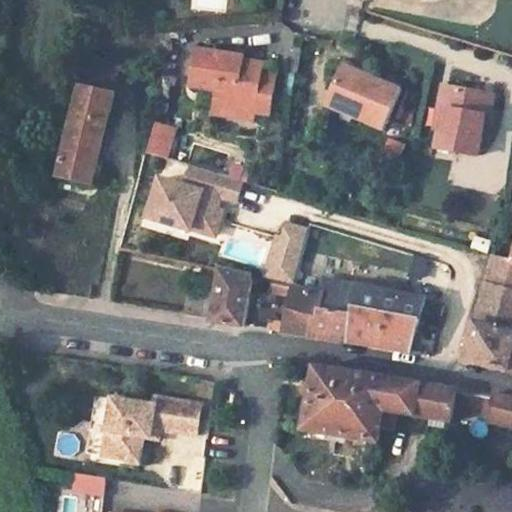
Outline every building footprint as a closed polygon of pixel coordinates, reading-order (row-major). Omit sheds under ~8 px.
[(232,118),(255,122),(257,115),(259,105),(274,108),(279,79),(264,76),(265,72),(244,68),(245,60),(246,55),(198,46),(190,84),(216,89),(214,96),(221,103),(234,105),(232,118)] [(81,57),(79,87),(115,96),(122,66),(81,57)] [(266,64),(245,60),(244,68),(265,72),(266,64)] [(327,105),(386,133),(406,92),(388,83),(347,64),(327,105)] [(79,87),(60,176),(96,184),(115,96),(79,87)] [(449,116),(446,132),(441,132),(437,153),(480,159),(487,118),(482,118),(485,97),(453,92),(447,91),(443,115),(449,116)] [(211,114),(232,118),(234,105),(221,103),(214,96),(211,114)] [(485,97),(482,118),(487,118),(493,119),(496,99),(485,97)] [(257,115),(272,118),(274,108),(259,105),(257,115)] [(158,123),(151,153),(167,158),(176,127),(158,123)] [(384,156),(401,160),(405,142),(388,138),(384,156)] [(224,212),(213,208),(217,195),(235,202),(241,186),(196,171),(191,187),(159,177),(146,214),(215,238),(224,212)] [(298,283),(306,226),(276,221),(267,279),(298,283)] [(413,256),(410,278),(425,281),(428,258),(413,256)] [(511,260),(494,257),(487,285),(511,291),(511,260)] [(212,321),(211,324),(243,328),(252,275),(221,269),(212,321)] [(353,315),(354,309),(419,324),(423,308),(426,299),(416,296),(417,292),(406,286),(380,281),(377,289),(352,284),(330,277),(327,275),(325,287),(324,290),(321,309),(353,315)] [(271,282),(269,293),(293,298),(296,288),(271,282)] [(287,322),(285,333),(302,336),(313,338),(318,309),(321,309),(324,290),(316,288),(296,285),(296,288),(293,298),(287,322)] [(511,291),(487,285),(468,363),(511,373),(511,368),(511,291)] [(426,299),(423,308),(431,310),(433,301),(426,299)] [(318,309),(313,338),(350,343),(353,315),(321,309),(318,309)] [(354,309),(353,315),(350,343),(411,354),(419,324),(354,309)] [(270,319),(267,331),(285,333),(287,322),(270,319)] [(315,367),(304,431),(378,443),(381,427),(393,429),(396,413),(430,419),(429,426),(439,429),(440,420),(452,422),(454,410),(493,418),(496,396),(389,378),(315,367)] [(493,418),(492,423),(511,426),(511,396),(497,393),(496,396),(493,418)] [(155,407),(112,400),(103,458),(140,463),(143,438),(151,439),(152,429),(197,436),(201,405),(156,399),(155,407)] [(103,511),(104,474),(73,474),(72,494),(85,495),(84,511),(103,511)]
